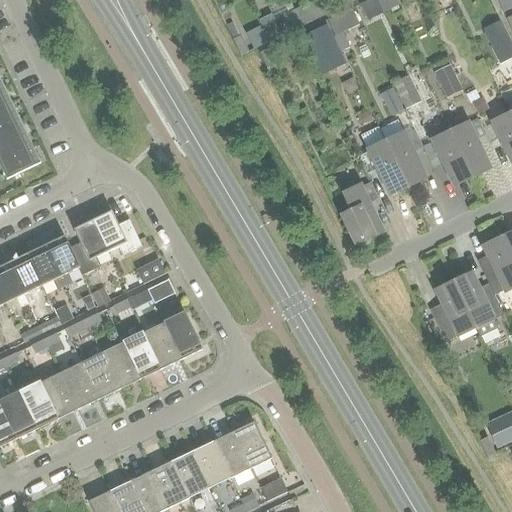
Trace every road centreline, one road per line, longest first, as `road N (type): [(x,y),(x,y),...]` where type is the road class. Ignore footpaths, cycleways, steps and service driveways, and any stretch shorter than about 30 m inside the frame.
road 1 (tertiary): [(412,511),(127,30)]
road 2 (residential): [(0,490),(254,371)]
road 3 (residential): [(254,371),(147,194),(98,160)]
road 4 (residential): [(98,160),(16,0)]
road 5 (unclassified): [(254,371),(324,511)]
road 6 (residential): [(382,265),(511,203)]
